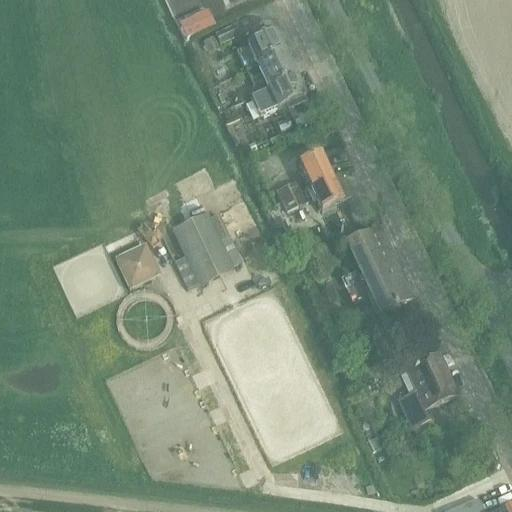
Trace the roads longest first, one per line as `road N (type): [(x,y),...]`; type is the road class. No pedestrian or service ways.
road 1 (secondary): [(511,458),(291,0)]
road 2 (track): [(511,363),(328,0)]
